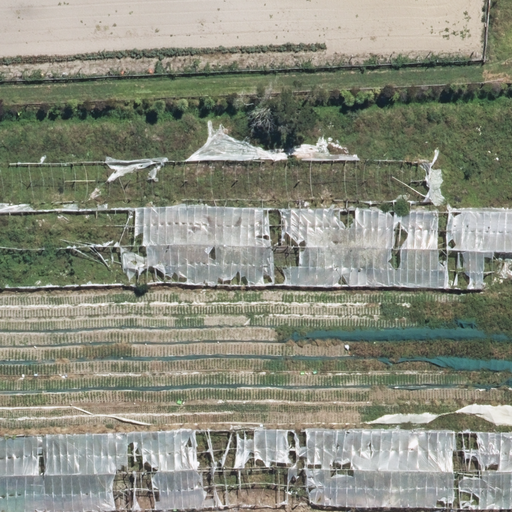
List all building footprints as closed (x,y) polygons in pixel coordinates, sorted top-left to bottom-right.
[(511,213),(0,207),(0,290),(207,283),(511,289),(511,213)] [(0,296),(0,334),(189,329),(511,338),(511,300),(174,292),(0,296)] [(0,345),(0,384),(170,377),(491,381),(511,381),(511,345),(145,339),(0,345)] [(0,394),(0,428),(242,421),(478,419),(477,385),(43,392),(0,394)] [(290,426),(0,436),(0,511),(96,511),(407,506),(511,509),(511,429),(447,427),(290,426)]
